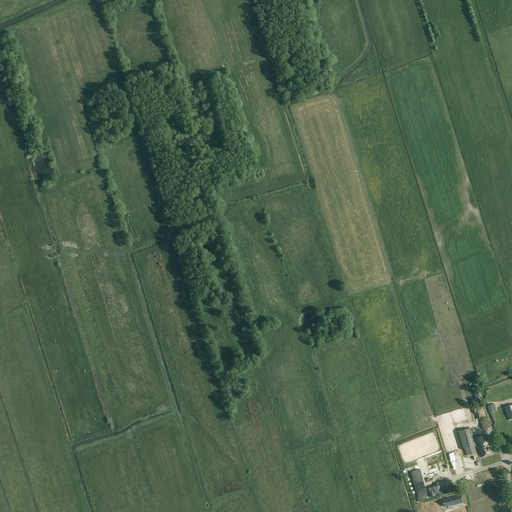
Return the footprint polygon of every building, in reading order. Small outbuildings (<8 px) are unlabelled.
[(495,404),(490,405),(489,401),(486,402),(489,413),(497,411),(495,404)] [(486,417),(483,409),(483,406),(476,409),(475,408),(472,409),(473,414),(477,413),(479,419),(486,417)] [(483,430),(491,427),(488,418),(480,420),(483,430)] [(458,432),(464,450),(465,449),(467,456),(476,453),(474,447),(475,446),(470,429),(458,432)] [(481,458),(492,454),(491,450),(489,450),(488,447),(490,447),(486,435),(475,438),(481,458)] [(423,482),(420,469),(415,471),(418,483),(423,482)] [(446,480),(436,483),(436,485),(428,487),(430,495),(449,490),(446,480)] [(428,498),(426,488),(417,491),(419,500),(428,498)] [(451,506),(463,503),(461,495),(442,500),(444,506),(451,505),(451,506)]
